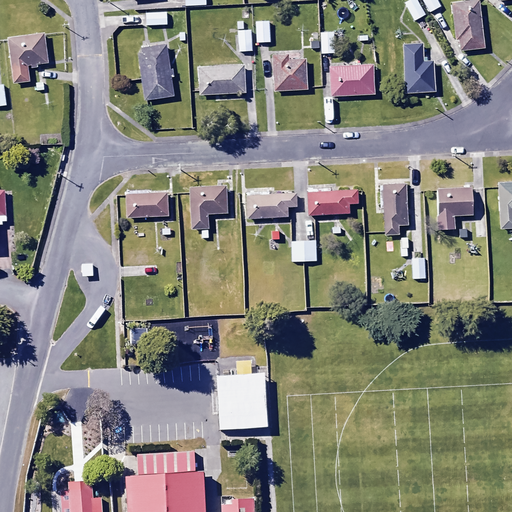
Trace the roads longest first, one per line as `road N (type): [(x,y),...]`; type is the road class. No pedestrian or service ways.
road 1 (residential): [(89,158),(463,138)]
road 2 (residential): [(89,158),(48,295),(2,511)]
road 3 (residential): [(80,0),(89,158)]
